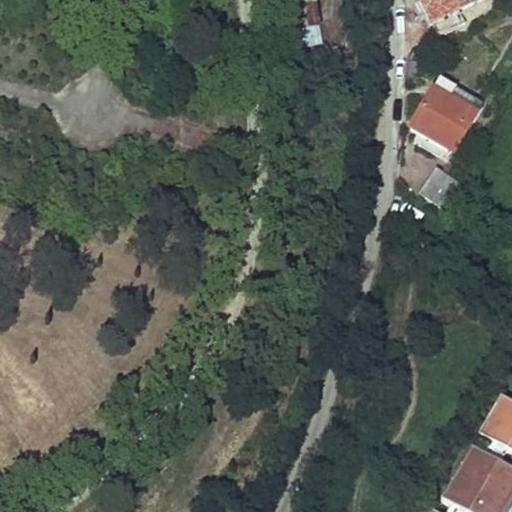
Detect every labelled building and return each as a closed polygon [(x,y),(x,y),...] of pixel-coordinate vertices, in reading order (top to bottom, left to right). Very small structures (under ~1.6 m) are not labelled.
[(318,30),(313,0),(291,0),(296,33),(318,30)] [(427,0),(422,3),(429,17),(439,37),(465,24),(459,12),(482,0),(481,0),(427,0)] [(419,62),(409,60),(407,82),(417,83),(419,62)] [(455,157),(483,109),(437,82),(409,129),(455,157)] [(458,187),(438,174),(423,197),(443,211),(458,187)] [(511,405),(503,400),(481,437),(500,448),(511,455),(511,405)] [(500,448),(492,461),(504,468),(511,455),(500,448)] [(492,461),(474,450),(443,503),(458,511),(509,511),(511,509),(511,472),(504,468),(492,461)]
